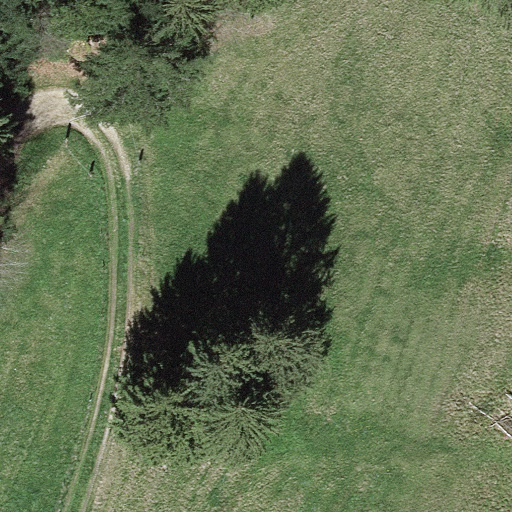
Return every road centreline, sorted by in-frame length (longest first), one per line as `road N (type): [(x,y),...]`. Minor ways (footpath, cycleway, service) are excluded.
road 1 (track): [(0,263),(44,134),(71,121),(97,128),(121,173),(129,309),(80,511)]
road 2 (track): [(97,128),(235,0)]
